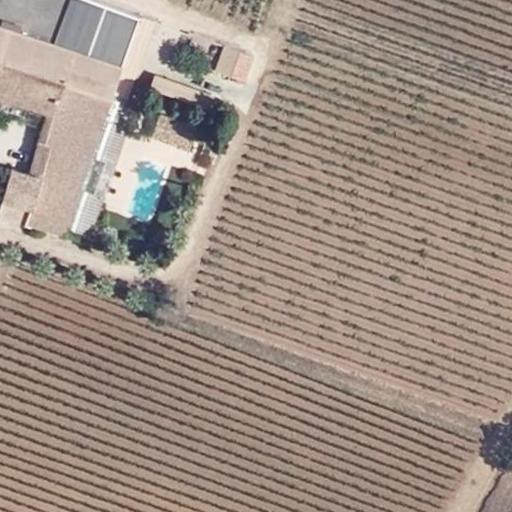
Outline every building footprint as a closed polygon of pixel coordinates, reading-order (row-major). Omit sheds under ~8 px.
[(74,0),(0,0),(0,20),(60,41),(67,21),(74,0)] [(0,20),(0,93),(50,110),(56,112),(67,83),(112,98),(113,92),(123,62),(60,41),(0,20)] [(67,21),(60,41),(123,62),(127,63),(136,41),(67,21)] [(238,73),(246,47),(232,42),(224,67),(238,73)] [(67,83),(56,112),(78,121),(76,126),(99,134),(112,98),(67,83)] [(137,100),(113,92),(112,98),(99,134),(67,233),(89,242),(137,100)] [(56,112),(50,110),(40,140),(69,149),(76,126),(78,121),(56,112)] [(149,133),(178,142),(184,121),(158,112),(149,133)] [(184,121),(178,142),(189,147),(199,117),(187,113),(184,121)] [(34,206),(28,224),(66,236),(67,233),(99,134),(76,126),(69,149),(40,140),(30,172),(48,178),(39,207),(34,206)] [(14,165),(0,208),(0,215),(28,224),(34,206),(39,207),(48,178),(30,172),(14,165)]
